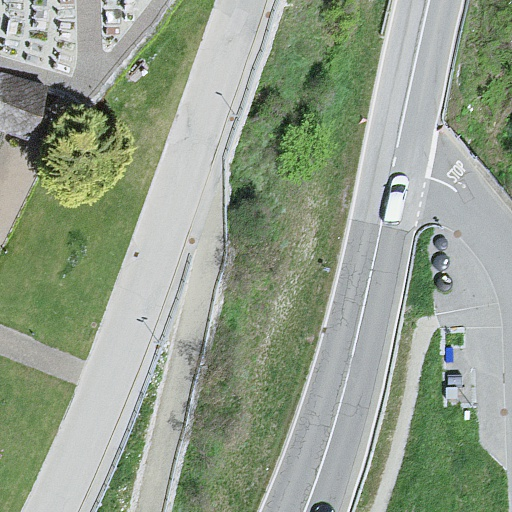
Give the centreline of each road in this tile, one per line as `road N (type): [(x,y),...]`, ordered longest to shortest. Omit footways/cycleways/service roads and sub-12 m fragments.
road 1 (residential): [(50,511),(244,0)]
road 2 (secondary): [(301,511),(356,346),(394,166)]
road 3 (residential): [(511,280),(488,219),(456,185),(394,166)]
road 4 (secondary): [(394,166),(431,0)]
